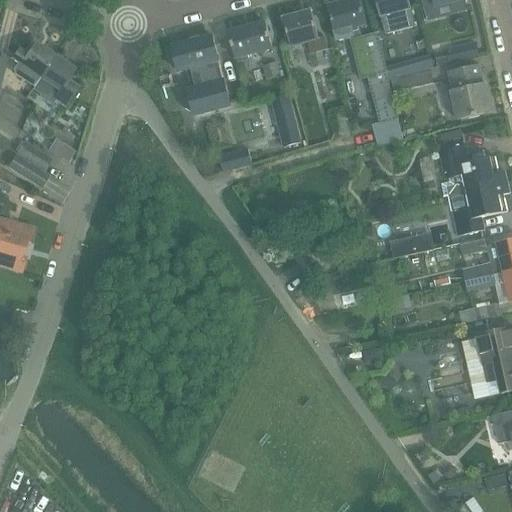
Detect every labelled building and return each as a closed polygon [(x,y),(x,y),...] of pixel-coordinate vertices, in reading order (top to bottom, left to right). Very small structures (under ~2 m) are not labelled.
[(336,42),(353,38),(354,41),(351,42),(360,80),(367,78),(379,124),(371,126),(377,146),(401,140),(396,120),(397,120),(375,36),(361,39),(358,28),(365,26),(358,0),(355,0),(328,7),(336,42)] [(410,9),(407,0),(375,0),(380,16),(381,16),(386,35),(415,27),(410,9)] [(418,0),(424,23),(444,18),(441,7),(466,1),(465,0),(418,0)] [(290,48),(318,40),(310,12),(283,19),(290,48)] [(251,55),(272,50),(265,24),(228,33),(234,60),(235,59),(236,63),(252,59),(251,55)] [(212,37),(171,48),(178,73),(186,71),(191,91),(187,92),(189,98),(185,99),(182,103),(184,110),(188,112),(192,111),(194,117),(230,108),(224,82),(223,82),(218,63),(212,37)] [(440,43),(432,45),(435,56),(442,54),(440,43)] [(15,75),(34,88),(54,58),(33,44),(25,56),(17,50),(10,61),(18,66),(14,70),(15,75)] [(448,65),(476,59),(477,59),(474,45),(445,51),(448,65)] [(323,52),(310,56),(313,69),(327,66),(323,52)] [(430,55),(419,58),(422,69),(433,67),(430,55)] [(54,58),(34,88),(33,91),(42,96),(39,99),(52,107),(55,102),(65,108),(77,90),(66,82),(74,71),(54,58)] [(492,113),(485,86),(483,86),(479,67),(448,74),(453,93),(450,94),(456,121),(492,113)] [(389,79),(392,92),(431,82),(428,70),(389,79)] [(271,100),(284,150),(303,144),(290,95),(271,100)] [(54,142),(47,153),(67,166),(74,155),(54,142)] [(43,172),(48,163),(23,148),(18,157),(43,172)] [(443,200),(465,195),(465,194),(507,184),(505,174),(498,176),(494,158),(469,164),(465,148),(437,154),(444,182),(448,181),(449,185),(441,187),(443,199),(443,200)] [(218,158),(222,172),(222,173),(251,166),(247,150),(218,158)] [(48,179),(15,158),(8,169),(41,190),(48,179)] [(509,195),(507,184),(465,194),(465,195),(468,209),(451,213),(456,238),(484,232),(481,219),(507,213),(503,196),(509,195)] [(294,231),(306,228),(303,217),(292,219),(294,231)] [(31,244),(35,230),(0,219),(0,268),(22,274),(26,260),(24,259),(28,244),(31,244)] [(390,243),(394,260),(424,254),(420,236),(390,243)] [(463,258),(486,253),(484,241),(460,247),(463,258)] [(511,242),(497,246),(501,261),(503,275),(511,272),(511,242)] [(313,268),(309,271),(315,279),(323,273),(318,265),(313,268)] [(467,293),(496,287),(497,287),(501,305),(510,303),(511,302),(511,272),(503,275),(465,283),(467,293)] [(408,295),(395,298),(397,307),(410,304),(408,295)] [(463,314),(465,325),(466,326),(501,318),(498,306),(463,314)] [(511,329),(488,335),(489,340),(477,343),(486,383),(498,381),(501,395),(511,392),(511,329)] [(380,349),(363,353),(365,365),(383,361),(380,349)] [(511,412),(491,418),(498,446),(511,442),(511,412)] [(448,465),(442,469),(443,476),(449,479),(455,475),(455,468),(448,465)] [(440,480),(434,472),(428,477),(434,485),(440,480)] [(489,491),(508,487),(506,475),(486,480),(489,491)]
